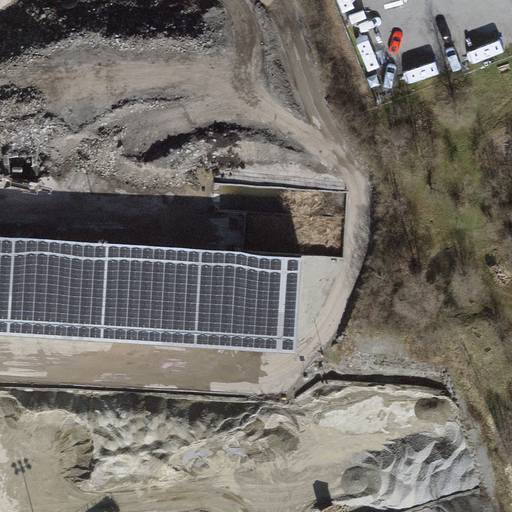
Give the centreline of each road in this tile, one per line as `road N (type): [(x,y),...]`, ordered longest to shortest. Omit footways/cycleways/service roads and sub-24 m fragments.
road 1 (unknown): [(356,188),(361,228),(354,264),(322,342),(298,370),(268,384),(221,387),(0,372)]
road 2 (unknown): [(356,188),(265,115),(231,100),(19,64)]
road 3 (unknown): [(282,0),(302,29),(356,188)]
